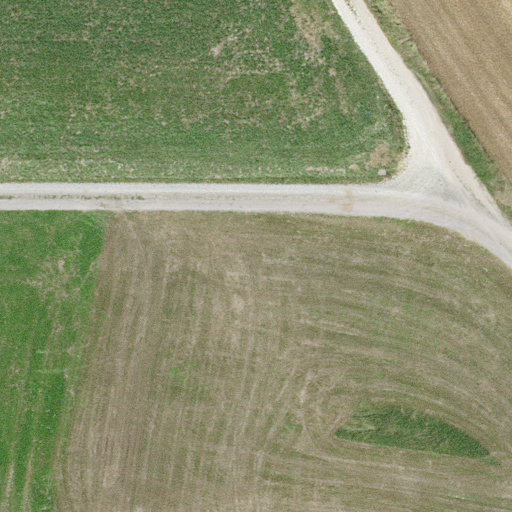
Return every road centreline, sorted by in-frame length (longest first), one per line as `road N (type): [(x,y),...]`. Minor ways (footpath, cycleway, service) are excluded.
road 1 (track): [(468,204),(0,198)]
road 2 (track): [(511,254),(468,204),(352,0)]
